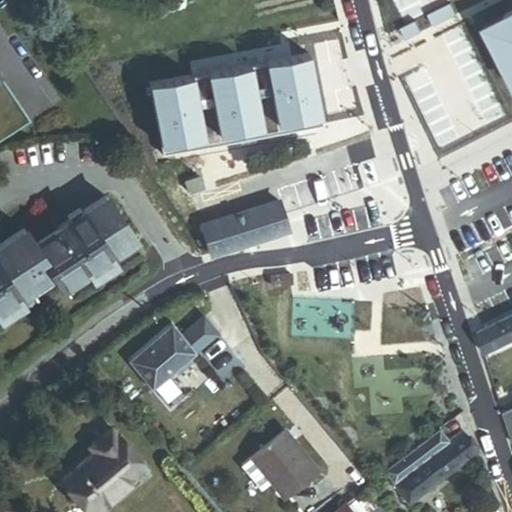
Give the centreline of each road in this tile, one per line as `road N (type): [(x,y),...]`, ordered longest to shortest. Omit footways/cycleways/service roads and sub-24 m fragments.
road 1 (residential): [(511,499),(410,197)]
road 2 (unknown): [(205,271),(226,316),(339,478)]
road 3 (residential): [(410,197),(181,280)]
road 4 (residential): [(181,280),(116,182),(79,174),(0,209)]
road 5 (residential): [(181,280),(87,341),(0,419)]
road 6 (residential): [(352,0),(410,197)]
